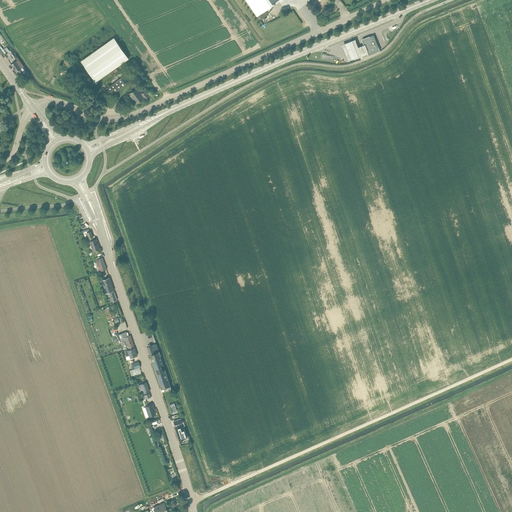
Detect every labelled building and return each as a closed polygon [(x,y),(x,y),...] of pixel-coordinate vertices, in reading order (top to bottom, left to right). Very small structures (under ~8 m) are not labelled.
[(278,0),(247,0),(257,15),(278,0)] [(369,37),(362,40),(364,45),(367,51),(368,54),(368,55),(380,50),(373,35),(369,37)] [(96,82),(129,58),(114,37),(81,61),(96,82)] [(354,40),(340,45),(344,53),(347,61),(360,56),(359,54),(366,52),(363,45),(360,46),(356,47),(354,40)] [(15,61),(11,64),(13,67),(16,72),(18,71),(21,75),(26,72),(22,67),(20,64),(21,63),(18,59),(17,60),(15,61)] [(121,78),(108,87),(103,90),(108,97),(126,85),(121,78)] [(137,88),(133,91),(129,93),(136,104),(144,98),(145,100),(150,97),(145,91),(141,94),(137,88)] [(90,256),(93,255),(99,253),(98,249),(99,249),(96,239),(90,241),(93,251),(89,252),(90,256)] [(100,271),(102,271),(106,269),(102,257),(96,259),(100,271)] [(106,293),(109,292),(114,291),(109,277),(102,280),(106,293)] [(111,298),(108,299),(109,302),(114,301),(116,300),(117,300),(117,299),(114,292),(114,291),(109,292),(109,294),(111,298)] [(128,336),(126,331),(118,334),(123,348),(128,346),(129,348),(134,346),(130,335),(128,336)] [(161,388),(166,387),(171,385),(156,344),(147,347),(161,388)] [(130,357),(137,355),(134,347),(125,351),(127,356),(129,355),(130,357)] [(149,391),(146,382),(138,385),(140,388),(142,387),(144,393),(149,391)] [(153,404),(146,406),(150,416),(156,413),(153,404)] [(181,418),(174,421),(175,425),(176,425),(176,427),(175,427),(179,441),(186,438),(184,430),(182,431),(180,426),(179,426),(178,424),(182,423),(181,418)] [(155,511),(165,511),(167,511),(166,509),(167,509),(164,503),(154,507),(155,511)]
